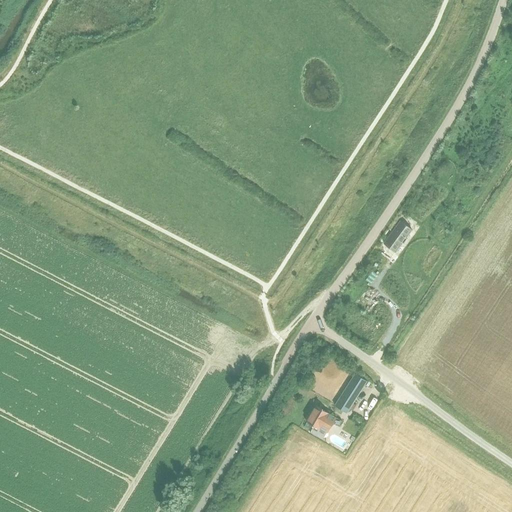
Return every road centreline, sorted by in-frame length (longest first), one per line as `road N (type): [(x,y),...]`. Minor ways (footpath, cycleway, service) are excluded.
road 1 (unclassified): [(311,322),(440,136),(471,82),(501,0)]
road 2 (unclassified): [(511,459),(311,322)]
road 3 (unclassified): [(196,511),(311,322)]
